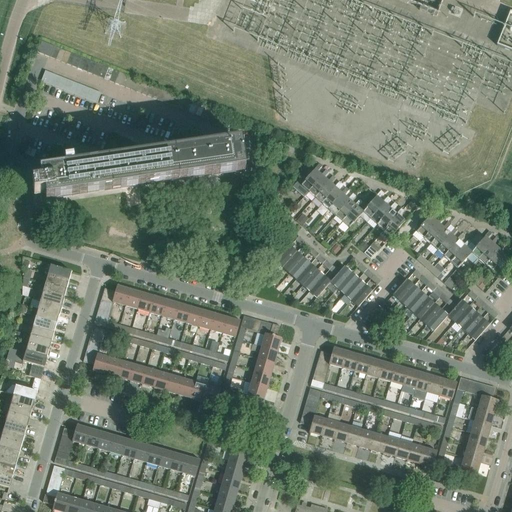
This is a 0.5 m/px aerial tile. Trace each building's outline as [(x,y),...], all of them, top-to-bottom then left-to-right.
[(511,49),(511,19),(508,18),(498,45),(511,49)] [(41,42),(37,52),(37,53),(44,55),(48,44),(41,41),(41,42)] [(44,55),(50,58),(55,47),(48,44),(44,55)] [(60,49),(55,47),(50,58),(55,60),(60,49)] [(55,60),(61,62),(65,51),(60,49),(55,60)] [(65,51),(61,62),(67,64),(71,53),(65,51)] [(67,64),(72,67),(76,55),(71,53),(67,64)] [(76,55),(72,67),(77,69),(82,57),(76,55)] [(77,69),(83,71),(87,60),(82,57),(77,69)] [(87,60),(83,71),(88,73),(93,62),(87,60)] [(88,73),(93,75),(97,64),(93,62),(88,73)] [(97,64),(93,75),(99,77),(103,66),(97,64)] [(99,77),(104,79),(108,68),(103,66),(99,77)] [(104,79),(109,81),(114,70),(108,68),(104,79)] [(114,70),(109,81),(115,83),(119,72),(114,70)] [(51,73),(45,71),(41,82),(46,84),(51,73)] [(115,83),(120,85),(124,74),(119,72),(115,83)] [(46,84),(52,87),(56,76),(51,73),(46,84)] [(124,74),(120,85),(125,88),(130,76),(124,74)] [(52,87),(57,89),(62,78),(56,76),(52,87)] [(125,88),(131,90),(135,79),(130,76),(125,88)] [(57,89),(63,91),(67,80),(62,78),(57,89)] [(135,79),(131,90),(136,92),(140,81),(135,79)] [(63,91),(68,93),(73,82),(67,80),(63,91)] [(136,92),(141,94),(146,83),(140,81),(136,92)] [(74,96),(78,84),(73,82),(68,93),(74,96)] [(146,83),(141,94),(147,96),(151,85),(146,83)] [(74,96),(80,98),(84,87),(78,84),(74,96)] [(147,96),(152,98),(157,87),(151,85),(147,96)] [(80,98),(85,100),(90,89),(84,87),(80,98)] [(157,87),(152,98),(157,100),(162,89),(157,87)] [(85,100),(91,102),(95,91),(90,89),(85,100)] [(157,100),(163,102),(167,91),(162,89),(157,100)] [(97,104),(101,93),(95,91),(91,102),(97,104)] [(163,102),(169,105),(173,94),(167,91),(163,102)] [(173,94),(169,105),(174,107),(178,96),(173,94)] [(174,107),(179,109),(183,98),(178,96),(174,107)] [(183,98),(179,109),(184,111),(189,100),(183,98)] [(184,111),(190,113),(194,102),(189,100),(184,111)] [(194,102),(190,113),(195,115),(200,104),(194,102)] [(195,115),(201,117),(205,106),(200,104),(195,115)] [(205,106),(201,117),(206,119),(210,108),(205,106)] [(206,119),(211,122),(216,110),(210,108),(206,119)] [(59,197),(224,174),(245,170),(241,146),(43,174),(43,172),(32,174),(33,184),(32,184),(34,196),(35,196),(36,206),(60,203),(59,197)] [(304,197),(308,192),(322,177),(321,176),(317,172),(322,167),(319,164),(314,170),(315,171),(306,181),(302,177),(292,187),(304,197)] [(308,192),(315,199),(329,183),(328,182),(324,178),(329,173),(326,170),(321,176),(322,177),(308,192)] [(329,183),(315,199),(322,205),(336,189),(334,188),(331,184),(335,179),(333,176),(328,182),(329,183)] [(322,205),(328,210),(342,195),(341,194),(337,190),(342,185),(339,182),(334,188),(336,189),(322,205)] [(342,195),(328,210),(335,216),(349,201),(348,200),(344,196),(349,191),(346,188),(341,194),(342,195)] [(363,213),(360,217),(367,223),(370,220),(373,216),(384,204),(383,203),(379,199),(384,194),(381,191),(377,195),(376,197),(377,198),(363,213)] [(335,216),(342,222),(347,216),(356,207),(355,206),(351,202),(356,197),(353,194),(348,200),(349,201),(335,216)] [(384,204),(373,216),(370,220),(377,225),(391,210),(389,209),(385,205),(390,200),(388,197),(383,203),(384,204)] [(356,207),(347,216),(342,222),(349,229),(360,217),(363,213),(357,208),(362,203),(359,200),(355,206),(356,207)] [(384,231),(397,216),(396,215),(392,211),(397,206),(394,203),(389,209),(391,210),(377,225),(384,231)] [(397,216),(384,231),(380,235),(387,241),(394,233),(405,222),(399,217),(399,216),(404,212),(401,209),(396,215),(397,216)] [(429,216),(430,217),(417,232),(416,231),(412,236),(413,237),(420,243),(424,239),(438,224),(436,222),(432,219),(434,216),(437,213),(434,211),(429,216)] [(301,216),(297,221),(303,225),(307,221),(301,216)] [(438,224),(424,239),(431,245),(445,230),(443,228),(439,225),(444,219),(441,217),(436,222),(438,224)] [(445,230),(431,245),(437,251),(451,236),(450,234),(446,231),(451,225),(448,223),(443,228),(445,230)] [(451,236),(437,251),(444,257),(458,241),(456,240),(452,237),(457,231),(454,228),(450,234),(451,236)] [(471,253),(479,260),(493,244),(491,243),(487,240),(492,234),(489,231),(484,237),(485,238),(471,253)] [(458,241),(444,257),(451,263),(465,247),(463,246),(459,242),(464,237),(461,234),(456,240),(458,241)] [(496,237),(491,243),(493,244),(479,260),(485,266),(499,250),(498,249),(494,245),(499,240),(496,237)] [(302,247),(304,245),(306,243),(301,239),(299,241),(297,243),(302,247)] [(465,247),(451,263),(458,269),(471,253),(466,248),(471,243),(468,240),(463,246),(465,247)] [(363,243),(358,248),(364,253),(368,248),(363,243)] [(485,266),(492,272),(506,256),(505,255),(501,251),(506,246),(503,243),(498,249),(499,250),(485,266)] [(307,245),(306,246),(304,249),(309,253),(311,251),(312,249),(307,245)] [(275,262),(283,269),(296,253),(289,247),(275,262)] [(371,260),(377,253),(370,247),(364,254),(371,260)] [(492,272),(499,278),(506,270),(511,263),(511,261),(507,257),(511,252),(511,251),(509,249),(505,255),(506,256),(492,272)] [(314,251),(313,252),(311,254),(316,259),(317,257),(319,255),(314,251)] [(283,269),(289,275),(303,259),(296,253),(283,269)] [(428,262),(420,256),(419,257),(416,260),(424,267),(428,262)] [(321,257),(319,258),(318,260),(322,265),(324,263),(326,261),(321,257)] [(310,265),(303,259),(289,275),(296,280),(310,265)] [(356,260),(354,261),(352,263),(357,268),(359,266),(360,264),(356,260)] [(434,268),(428,262),(424,267),(431,273),(434,268)] [(328,263),(326,264),(324,266),(329,271),(331,269),(333,267),(328,263)] [(296,280),(303,286),(317,271),(310,265),(296,280)] [(51,266),(48,275),(69,281),(72,272),(51,266)] [(362,266),(361,267),(359,269),(364,274),(366,272),(367,270),(362,266)] [(331,283),(330,283),(337,289),(351,274),(345,268),(344,267),(339,273),(336,277),(331,283)] [(434,268),(431,273),(437,278),(441,274),(434,268)] [(334,269),(333,270),(331,272),(336,277),(339,273),(334,269)] [(323,277),(317,271),(303,286),(310,292),(323,277)] [(369,272),(367,273),(366,275),(371,280),(374,276),(369,272)] [(418,272),(416,274),(414,276),(419,280),(421,278),(423,277),(418,272)] [(337,289),(344,295),(358,280),(351,274),(337,289)] [(48,275),(46,284),(67,290),(69,281),(48,275)] [(330,283),(323,277),(310,292),(317,299),(330,283)] [(475,277),(472,281),(478,287),(481,283),(482,283),(475,277)] [(373,281),(377,286),(381,282),(376,278),(374,279),(373,281)] [(425,278),(423,280),(421,282),(426,286),(428,284),(429,283),(425,278)] [(449,279),(444,285),(451,291),(454,288),(456,286),(449,279)] [(365,286),(358,280),(344,295),(351,301),(365,286)] [(392,296),(400,302),(413,287),(407,281),(406,280),(392,296)] [(46,284),(43,292),(64,299),(67,290),(46,284)] [(431,284),(430,286),(428,288),(433,292),(435,290),(436,289),(431,284)] [(114,297),(112,303),(112,304),(125,307),(130,290),(119,287),(119,286),(118,285),(118,287),(116,292),(114,297)] [(351,301),(358,308),(372,292),(365,286),(351,301)] [(400,302),(406,308),(420,293),(413,287),(400,302)] [(105,289),(103,294),(114,297),(116,292),(105,289)] [(142,294),(130,290),(125,307),(137,311),(142,294)] [(438,290),(437,292),(435,294),(440,298),(441,296),(443,295),(438,290)] [(43,292),(41,301),(62,307),(64,299),(43,292)] [(427,299),(420,293),(406,308),(413,314),(427,299)] [(473,293),(471,295),(469,297),(474,301),(476,299),(478,298),(473,293)] [(112,304),(112,303),(114,297),(103,294),(101,301),(112,304)] [(154,297),(142,294),(137,311),(149,314),(154,297)] [(445,296),(443,298),(441,300),(446,304),(448,302),(450,300),(445,296)] [(162,318),(166,301),(154,297),(149,314),(162,318)] [(413,314),(420,320),(434,305),(427,299),(413,314)] [(479,299),(478,301),(476,303),(481,307),(483,305),(484,304),(479,299)] [(41,301),(38,310),(59,316),(62,307),(41,301)] [(111,309),(112,304),(101,301),(100,306),(111,309)] [(179,304),(166,301),(162,318),(174,321),(179,304)] [(457,307),(453,310),(448,317),(455,323),(468,307),(462,302),(461,301),(457,307)] [(448,306),(453,310),(457,307),(452,302),(450,304),(448,306)] [(186,325),(191,308),(179,304),(174,321),(173,325),(185,329),(186,325)] [(420,320),(427,326),(440,310),(434,305),(420,320)] [(486,305),(485,307),(483,309),(488,313),(490,311),(491,309),(486,305)] [(100,306),(98,311),(109,315),(111,309),(100,306)] [(475,313),(468,307),(455,323),(461,329),(475,313)] [(203,311),(191,308),(186,325),(198,328),(203,311)] [(38,310),(36,319),(57,325),(59,316),(38,310)] [(447,317),(440,310),(427,326),(434,332),(447,317)] [(98,311),(96,317),(107,321),(109,315),(98,311)] [(216,315),(203,311),(198,328),(211,332),(216,315)] [(490,315),(495,319),(498,315),(493,311),(491,313),(490,315)] [(391,312),(386,317),(392,322),(396,317),(391,312)] [(461,329),(468,335),(482,319),(475,313),(461,329)] [(223,335),(224,333),(228,318),(216,315),(211,332),(223,335)] [(244,316),(241,328),(246,330),(250,318),(244,316)] [(105,328),(107,322),(107,321),(96,317),(94,324),(105,328)] [(228,318),(224,333),(223,335),(235,339),(240,320),(239,320),(239,321),(228,318)] [(255,320),(250,318),(246,330),(252,331),(255,320)] [(36,319),(33,327),(54,333),(57,325),(36,319)] [(468,335),(475,341),(489,326),(482,319),(468,335)] [(261,321),(255,320),(252,331),(258,333),(261,321)] [(267,323),(261,321),(258,333),(263,335),(267,323)] [(105,328),(118,331),(119,326),(107,322),(105,328)] [(273,324),(267,323),(263,335),(265,335),(269,336),(273,324)] [(280,327),(273,324),(269,336),(277,338),(280,327)] [(132,329),(119,326),(118,331),(130,335),(132,329)] [(33,327),(31,336),(52,342),(54,333),(33,327)] [(93,327),(92,333),(103,336),(105,331),(93,327)] [(241,328),(237,340),(243,341),(246,330),(241,328)] [(144,333),(132,329),(130,335),(142,338),(144,333)] [(103,336),(115,339),(117,334),(105,331),(103,336)] [(92,333),(90,338),(101,342),(103,336),(92,333)] [(142,338),(155,342),(156,336),(144,333),(142,338)] [(129,337),(117,334),(115,339),(127,343),(129,337)] [(269,336),(265,335),(262,347),(278,351),(281,341),(282,341),(283,340),(277,338),(269,336)] [(31,336),(28,345),(49,351),(52,342),(31,336)] [(169,340),(156,336),(155,342),(167,345),(169,340)] [(127,343),(140,346),(141,341),(129,337),(127,343)] [(90,338),(88,344),(100,348),(101,342),(90,338)] [(167,345),(179,349),(181,343),(169,340),(167,345)] [(237,340),(234,352),(240,354),(243,341),(237,340)] [(154,345),(141,341),(140,346),(152,350),(154,345)] [(193,347),(181,343),(179,349),(192,352),(193,347)] [(88,344),(87,350),(98,353),(100,348),(88,344)] [(278,351),(262,347),(253,344),(252,350),(260,353),(258,359),(274,363),(278,351)] [(28,345),(26,354),(47,360),(49,351),(28,345)] [(152,350),(164,354),(166,348),(154,345),(152,350)] [(192,352),(204,356),(205,350),(193,347),(192,352)] [(178,352),(166,348),(164,354),(177,357),(178,352)] [(329,366),(341,369),(346,353),(335,349),(335,348),(334,348),(332,355),(330,361),(329,366)] [(496,348),(491,354),(496,359),(502,353),(496,348)] [(87,350),(85,356),(96,359),(98,355),(98,353),(87,350)] [(218,354),(205,350),(204,356),(216,359),(218,354)] [(177,357),(189,361),(191,355),(178,352),(177,357)] [(234,352),(230,364),(236,366),(240,354),(234,352)] [(321,352),(319,358),(330,361),(332,355),(321,352)] [(358,356),(346,353),(341,369),(353,373),(358,356)] [(26,354),(23,362),(32,365),(44,368),(47,360),(26,354)] [(228,363),(229,357),(218,354),(216,359),(228,363)] [(98,355),(96,359),(95,366),(93,371),(93,373),(94,373),(94,371),(105,375),(110,358),(98,355)] [(203,359),(191,355),(189,361),(201,364),(203,359)] [(96,359),(85,356),(83,363),(95,366),(96,359)] [(370,360),(358,356),(353,373),(366,376),(370,360)] [(110,358),(105,375),(117,378),(122,361),(110,358)] [(319,358),(317,364),(329,367),(329,366),(330,361),(319,358)] [(201,364),(214,368),(215,362),(203,359),(201,364)] [(274,363),(258,359),(255,371),(271,376),(274,363)] [(383,363),(370,360),(366,376),(378,380),(383,363)] [(122,361),(117,378),(130,382),(134,365),(122,361)] [(214,368),(225,371),(227,366),(215,362),(214,368)] [(395,367),(383,363),(378,380),(390,383),(395,367)] [(230,364),(227,377),(233,379),(236,366),(230,364)] [(317,364),(316,369),(327,373),(329,367),(317,364)] [(32,365),(29,376),(35,378),(41,380),(44,368),(32,365)] [(134,365),(130,382),(142,385),(147,369),(134,365)] [(407,370),(395,367),(390,383),(402,387),(407,370)] [(147,369),(142,385),(154,389),(159,372),(147,369)] [(314,375),(326,378),(327,373),(316,369),(314,375)] [(420,374),(407,370),(402,387),(415,391),(420,374)] [(267,388),(271,376),(255,371),(251,384),(267,388)] [(159,372),(154,389),(167,392),(171,376),(159,372)] [(415,391),(413,397),(425,401),(427,394),(432,377),(420,374),(415,391)] [(314,375),(312,381),(324,384),(326,378),(314,375)] [(171,376),(167,392),(179,396),(184,379),(171,376)] [(227,377),(223,389),(229,391),(233,379),(227,377)] [(432,377),(427,394),(439,398),(444,381),(432,377)] [(37,393),(41,380),(35,378),(31,391),(37,393)] [(184,379),(179,396),(191,399),(196,383),(184,379)] [(460,379),(457,391),(462,392),(466,380),(460,379)] [(472,382),(466,380),(462,392),(463,392),(468,394),(472,382)] [(322,390),(324,384),(312,381),(311,386),(322,390)] [(455,384),(444,381),(439,398),(451,401),(456,383),(455,383),(455,384)] [(468,394),(474,396),(477,383),(472,382),(468,394)] [(196,383),(191,399),(204,403),(208,386),(196,383)] [(483,385),(477,383),(474,396),(480,397),(483,385)] [(267,388),(251,384),(248,396),(263,401),(267,388)] [(322,390),(334,393),(336,387),(324,384),(322,390)] [(480,397),(482,398),(486,399),(489,387),(483,385),(480,397)] [(13,386),(6,393),(13,395),(35,401),(37,393),(31,391),(13,386)] [(214,407),(215,408),(220,389),(208,386),(204,403),(214,406),(214,407)] [(334,393),(346,397),(348,391),(336,387),(334,393)] [(489,387),(486,399),(492,400),(495,388),(489,387)] [(223,389),(220,401),(224,403),(225,403),(229,391),(223,389)] [(308,395),(319,399),(321,393),(310,389),(308,395)] [(346,397),(359,400),(361,394),(348,391),(346,397)] [(457,391),(454,402),(459,404),(463,392),(462,392),(457,391)] [(319,399),(332,402),(333,396),(321,393),(319,399)] [(359,400),(371,404),(373,398),(361,394),(359,400)] [(13,395),(11,404),(32,410),(35,401),(13,395)] [(306,401),(318,405),(319,399),(308,395),(306,401)] [(260,412),(263,401),(248,396),(244,408),(243,408),(243,409),(261,414),(261,413),(260,412)] [(332,402),(344,406),(346,400),(333,396),(332,402)] [(371,404),(383,407),(385,401),(373,398),(371,404)] [(492,400),(486,399),(482,398),(478,409),(494,414),(497,403),(499,403),(499,402),(492,400)] [(344,406),(356,409),(358,403),(346,400),(344,406)] [(383,407),(396,411),(397,405),(385,401),(383,407)] [(456,416),(459,404),(454,402),(450,414),(456,416)] [(356,409),(368,413),(370,407),(358,403),(356,409)] [(11,404),(8,413),(30,419),(32,410),(11,404)] [(396,411),(408,414),(410,408),(397,405),(396,411)] [(315,415),(316,409),(305,406),(303,412),(315,415)] [(368,413),(381,416),(382,410),(370,407),(368,413)] [(408,414),(420,418),(422,412),(410,408),(408,414)] [(490,426),(494,414),(478,409),(475,422),(490,426)] [(381,416),(393,420),(395,414),(382,410),(381,416)] [(313,421),(314,417),(315,415),(303,412),(302,417),(313,421)] [(420,418),(432,421),(434,415),(422,412),(420,418)] [(8,413),(6,422),(27,428),(30,419),(8,413)] [(393,420),(405,423),(407,417),(395,414),(393,420)] [(450,414),(447,427),(452,428),(456,416),(450,414)] [(446,419),(434,415),(432,421),(444,425),(446,419)] [(300,424),(311,427),(313,421),(302,417),(300,424)] [(311,434),(322,437),(326,420),(314,417),(313,421),(311,427),(309,435),(310,435),(311,434)] [(405,423),(418,427),(419,421),(407,417),(405,423)] [(339,424),(326,420),(322,437),(334,440),(339,424)] [(418,427),(430,430),(432,424),(419,421),(418,427)] [(6,422),(3,430),(25,436),(27,428),(6,422)] [(471,434),(487,439),(490,426),(475,422),(471,434)] [(334,440),(346,444),(351,427),(339,424),(334,440)] [(443,428),(432,424),(430,430),(442,434),(443,428)] [(73,443),(85,446),(89,430),(78,427),(79,425),(78,425),(77,427),(76,432),(74,439),(73,443)] [(363,431),(351,427),(346,444),(358,447),(363,431)] [(449,441),(452,428),(447,427),(443,439),(449,441)] [(62,435),(74,439),(76,432),(64,429),(62,435)] [(3,430),(1,439),(22,445),(25,436),(3,430)] [(102,433),(89,430),(85,446),(97,450),(102,433)] [(358,447),(371,451),(376,434),(363,431),(358,447)] [(114,437),(102,433),(97,450),(109,453),(114,437)] [(388,438),(376,434),(371,451),(383,454),(388,438)] [(483,451),(487,439),(471,434),(468,446),(483,451)] [(62,435),(61,441),(72,444),(73,443),(74,439),(62,435)] [(126,440),(114,437),(109,453),(121,457),(126,440)] [(383,454),(395,458),(400,441),(388,438),(383,454)] [(1,439),(0,442),(0,448),(20,454),(22,445),(1,439)] [(443,439),(440,451),(445,453),(449,441),(443,439)] [(138,444),(126,440),(121,457),(134,460),(138,444)] [(72,444),(61,441),(59,446),(71,450),(72,444)] [(412,445),(400,441),(395,458),(408,462),(412,445)] [(213,444),(208,443),(204,454),(210,455),(213,444)] [(151,447),(138,444),(134,460),(146,464),(151,447)] [(408,462),(420,465),(425,448),(412,445),(408,462)] [(69,455),(71,450),(59,446),(58,452),(69,455)] [(464,459),(480,463),(483,451),(468,446),(464,459)] [(163,451),(151,447),(146,464),(158,467),(163,451)] [(0,448),(0,457),(17,463),(20,454),(0,448)] [(437,452),(425,448),(420,465),(431,468),(430,469),(431,470),(437,452)] [(249,455),(250,454),(231,449),(231,450),(232,450),(229,461),(244,465),(246,458),(247,454),(249,455)] [(175,454),(163,451),(158,467),(170,471),(175,454)] [(441,465),(445,453),(440,451),(436,464),(441,465)] [(58,452),(56,458),(67,461),(69,455),(58,452)] [(187,458),(175,454),(170,471),(183,474),(187,458)] [(206,468),(210,455),(204,454),(201,466),(206,468)] [(0,457),(0,467),(15,471),(17,463),(0,457)] [(66,467),(67,461),(56,458),(54,464),(66,467)] [(199,461),(187,458),(183,474),(195,478),(200,460),(199,460),(199,461)] [(477,475),(480,463),(464,459),(461,470),(460,470),(460,471),(478,476),(478,475),(477,475)] [(79,465),(67,461),(66,467),(78,470),(79,465)] [(241,477),(244,465),(229,461),(226,473),(241,477)] [(91,468),(79,465),(78,470),(90,474),(91,468)] [(203,480),(206,468),(201,466),(197,478),(203,480)] [(0,467),(0,476),(12,480),(15,471),(0,467)] [(54,467),(52,472),(63,476),(63,475),(65,470),(54,467)] [(91,468),(90,474),(102,477),(104,472),(91,468)] [(63,475),(75,479),(77,473),(65,470),(63,475)] [(52,472),(51,478),(61,482),(63,476),(52,472)] [(116,475),(104,472),(102,477),(114,481),(116,475)] [(75,479),(88,482),(89,477),(77,473),(75,479)] [(222,485),(224,486),(237,490),(241,477),(226,473),(224,480),(222,485)] [(116,475),(114,481),(127,484),(128,479),(116,475)] [(0,486),(10,489),(12,480),(0,476),(0,486)] [(88,482),(100,486),(101,480),(89,477),(88,482)] [(51,478),(49,484),(60,488),(61,482),(51,478)] [(199,492),(203,480),(197,478),(194,490),(199,492)] [(140,482),(128,479),(127,484),(139,488),(140,482)] [(100,486),(112,489),(114,484),(101,480),(100,486)] [(140,482),(139,488),(151,491),(153,486),(140,482)] [(49,484),(47,490),(58,494),(60,488),(49,484)] [(112,489),(124,493),(126,487),(114,484),(112,489)] [(234,502),(237,490),(224,486),(222,485),(219,497),(234,502)] [(165,489),(153,486),(151,491),(163,495),(165,489)] [(124,493),(137,496),(138,491),(126,487),(124,493)] [(165,489),(163,495),(176,498),(177,493),(165,489)] [(47,490),(46,496),(57,499),(58,494),(47,490)] [(196,504),(199,492),(194,490),(190,503),(196,504)] [(137,496),(149,500),(151,494),(138,491),(137,496)] [(189,496),(177,493),(176,498),(188,502),(189,496)] [(53,511),(54,511),(58,511),(65,511),(70,497),(58,494),(57,499),(54,506),(53,510),(53,511)] [(149,500),(161,503),(163,498),(151,494),(149,500)] [(43,503),(54,506),(57,499),(46,496),(45,495),(43,502),(43,503)] [(65,511),(78,511),(82,501),(70,497),(65,511)] [(223,511),(231,511),(234,502),(219,497),(215,510),(223,511)] [(161,503),(174,507),(175,501),(163,498),(161,503)] [(78,511),(92,511),(94,505),(82,501),(78,511)] [(187,505),(175,501),(174,507),(185,510),(187,505)] [(193,511),(196,504),(190,503),(187,511),(193,511)]
